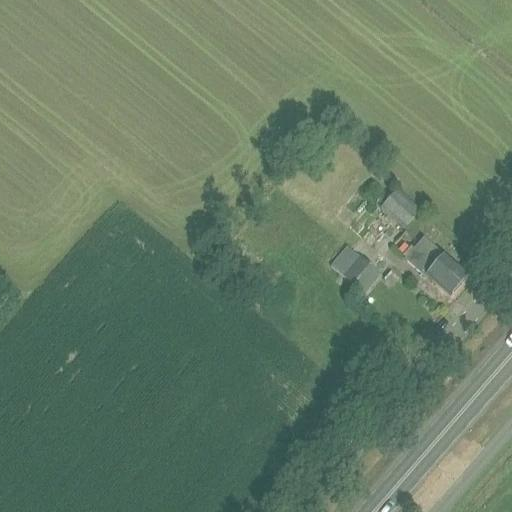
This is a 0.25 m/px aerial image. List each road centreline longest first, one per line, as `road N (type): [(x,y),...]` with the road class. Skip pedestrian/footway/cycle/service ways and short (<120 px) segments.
road 1 (unclassified): [(300,511),(511,269)]
road 2 (primary): [(373,511),(511,353)]
